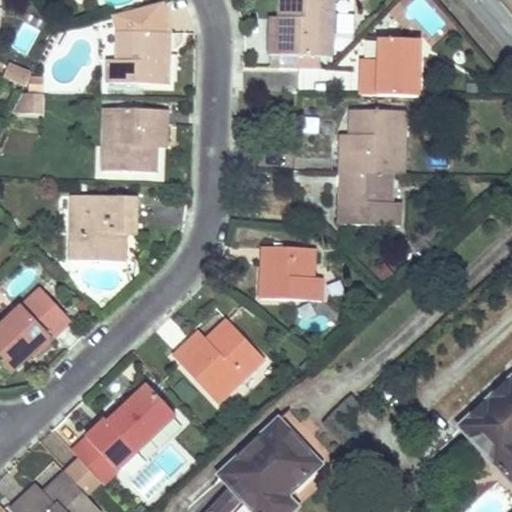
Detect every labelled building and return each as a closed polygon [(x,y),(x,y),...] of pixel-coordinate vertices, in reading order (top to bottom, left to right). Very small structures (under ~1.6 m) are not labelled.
[(333,0),(279,0),(278,18),(278,26),(269,25),(268,56),(279,56),(278,69),(298,70),(319,71),(320,57),(322,20),(333,20),(333,0)] [(162,3),(113,16),(118,32),(116,61),(108,62),(107,85),(168,86),(169,53),(160,53),(160,48),(169,48),(170,33),(162,3)] [(351,51),(352,18),(335,17),(333,50),(351,51)] [(333,20),(322,20),(320,57),(332,58),(333,20)] [(413,40),(379,40),(379,61),(379,70),(361,69),(360,97),(419,98),(420,62),(412,61),(413,40)] [(420,62),(420,40),(413,40),(412,61),(420,62)] [(379,70),(379,61),(361,61),(361,69),(379,70)] [(24,87),(30,74),(8,65),(2,78),(24,87)] [(26,95),(21,95),(12,114),(24,115),(26,95)] [(26,95),(24,115),(39,116),(41,95),(26,95)] [(114,147),(115,110),(104,109),(103,147),(114,147)] [(166,142),(167,111),(115,110),(114,147),(103,147),(102,172),(156,174),(157,149),(157,142),(166,142)] [(405,111),(351,111),(350,135),(350,143),(341,143),(340,173),(391,174),(392,137),(404,137),(405,111)] [(403,175),(404,137),(392,137),(391,174),(394,174),(403,175)] [(349,194),(339,193),(339,225),(400,227),(400,205),(391,204),(391,174),(340,173),(339,188),(349,189),(349,194)] [(72,197),(60,196),(59,236),(71,237),(72,197)] [(136,228),(137,198),(72,197),(71,237),(70,262),(124,264),(125,233),(119,233),(119,228),(136,228)] [(322,280),(313,280),(314,250),(262,248),(262,263),(271,263),(271,268),(261,268),(260,300),(321,303),(322,280)] [(71,323),(41,289),(0,327),(0,364),(10,375),(26,360),(49,339),(51,341),(71,323)] [(206,350),(194,337),(172,358),(217,406),(264,360),(227,321),(205,342),(209,347),(206,350)] [(205,342),(198,334),(194,337),(206,350),(209,347),(205,342)] [(49,339),(26,360),(29,362),(51,341),(49,339)] [(511,378),(460,427),(511,483),(511,482),(511,378)] [(176,417),(147,387),(130,402),(107,424),(105,421),(85,439),(116,473),(176,417)] [(130,402),(128,400),(105,421),(107,424),(130,402)] [(278,421),(219,476),(232,489),(240,498),(252,511),(284,511),(278,505),(286,498),(320,466),(278,421)] [(42,503),(31,490),(9,511),(99,511),(85,497),(99,482),(79,460),(42,495),(46,499),(42,503)] [(42,495),(34,487),(31,490),(42,503),(46,499),(42,495)] [(227,511),(240,498),(232,489),(209,511),(227,511)] [(292,511),(297,508),(286,498),(278,505),(284,511),(292,511)]
